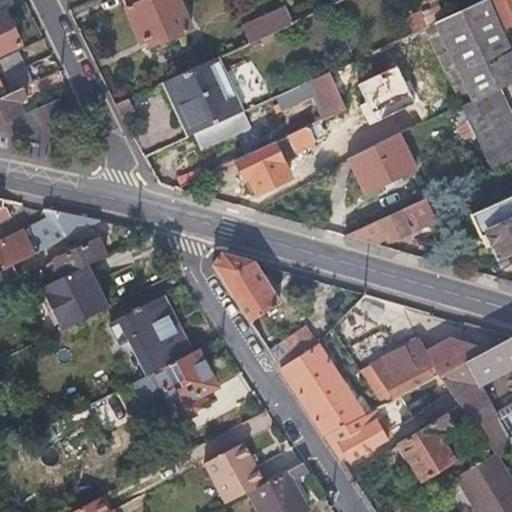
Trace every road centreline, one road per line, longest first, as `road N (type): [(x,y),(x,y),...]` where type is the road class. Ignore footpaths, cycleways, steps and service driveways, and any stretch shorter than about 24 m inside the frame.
road 1 (secondary): [(511,310),(184,217)]
road 2 (residential): [(343,511),(183,255),(184,217)]
road 3 (residential): [(46,0),(127,170),(122,201)]
road 4 (secondary): [(122,201),(0,174)]
